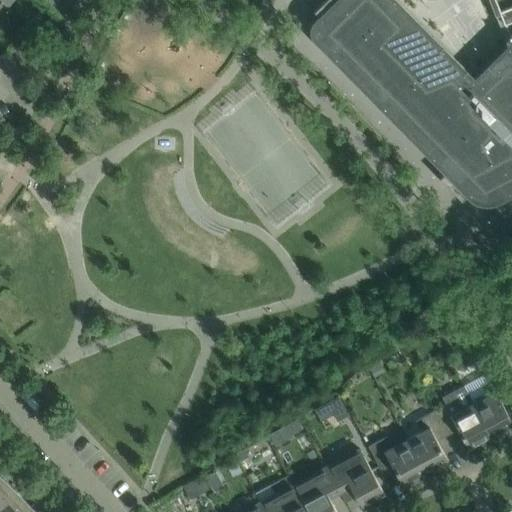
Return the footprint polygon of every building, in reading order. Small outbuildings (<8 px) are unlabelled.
[(0,0),(0,10),(10,1),(8,0),(0,0)] [(511,18),(503,22),(511,44),(511,45),(473,83),(391,0),(340,0),(341,0),(336,5),(321,19),(317,23),(315,26),(315,30),(315,33),(317,36),(317,37),(334,54),(334,53),(339,58),(339,59),(382,103),(383,103),(387,108),(431,153),(431,152),(436,157),(436,158),(471,193),(475,196),(480,198),(486,198),(491,198),(496,196),(511,187),(511,18)] [(511,0),(494,0),(503,22),(511,18),(511,0)] [(0,54),(0,62),(20,84),(38,67),(14,42),(0,54)] [(376,363),(368,367),(372,376),(381,372),(376,363)] [(511,397),(496,367),(463,385),(490,436),(511,424),(511,422),(502,405),(511,399),(511,397)] [(468,449),(490,436),(463,385),(442,396),(446,403),(433,410),(447,435),(457,429),(468,449)] [(336,402),(332,405),(324,408),(334,426),(345,420),(336,402)] [(436,440),(447,435),(433,410),(415,420),(420,431),(406,438),(424,472),(447,460),(436,440)] [(424,472),(406,438),(392,446),(386,435),(367,445),(380,470),(391,465),(402,484),(408,481),(410,485),(424,478),(422,474),(424,472)] [(379,497),(384,494),(360,449),(326,467),(340,492),(344,501),(345,500),(345,499),(354,494),(361,506),(366,504),(368,507),(381,500),(379,497)] [(336,511),(329,498),(340,492),(326,467),(293,485),(307,511),(336,511)] [(0,501),(14,488),(0,474),(0,501)] [(307,511),(293,485),(260,503),(265,511),(307,511)] [(0,511),(20,511),(29,504),(14,488),(0,501),(0,511)] [(265,511),(260,503),(243,511),(265,511)]
